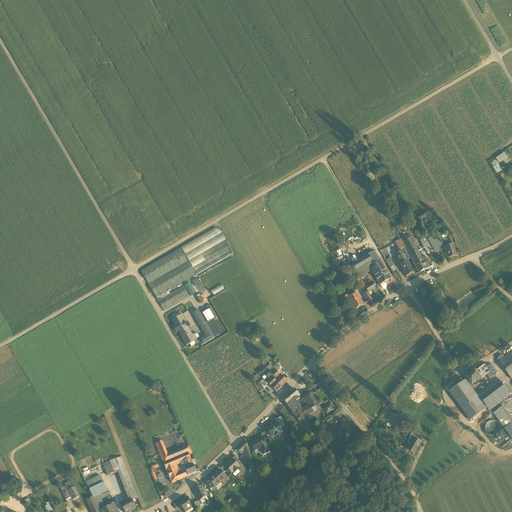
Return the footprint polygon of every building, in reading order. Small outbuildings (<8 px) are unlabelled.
[(504,153),(495,159),(499,164),(508,158),(504,153)] [(498,165),(493,168),(496,174),(502,171),(498,165)] [(403,215),(412,231),(417,228),(408,212),(403,215)] [(215,228),(181,248),(197,275),(233,254),(221,232),(215,228)] [(434,253),(431,248),(429,244),(427,240),(422,231),(416,235),(428,256),(434,253)] [(403,242),(413,263),(421,259),(411,238),(403,242)] [(438,238),(434,241),(437,245),(438,248),(442,245),(438,238)] [(399,253),(401,252),(400,250),(403,249),(405,248),(402,242),(395,246),(399,253)] [(457,257),(454,245),(450,246),(444,248),(443,248),(447,259),(457,257)] [(141,271),(156,298),(195,275),(180,249),(141,271)] [(409,259),(403,249),(400,250),(401,252),(403,254),(406,261),(409,259)] [(359,256),(361,259),(371,253),(369,250),(359,256)] [(373,252),(371,253),(361,259),(351,265),(359,278),(361,282),(368,278),(366,274),(372,271),(376,278),(385,272),(381,265),(373,252)] [(400,266),(406,277),(413,273),(406,261),(403,254),(397,258),(401,265),(400,266)] [(386,261),(390,269),(394,266),(390,259),(386,261)] [(413,263),(418,273),(427,269),(424,264),(421,259),(413,263)] [(376,278),(380,284),(389,278),(385,272),(376,278)] [(391,282),(389,278),(380,284),(382,288),(391,282)] [(197,279),(192,282),(195,288),(201,285),(197,279)] [(190,283),(185,286),(191,296),(196,294),(190,283)] [(365,289),(367,293),(376,287),(373,283),(365,289)] [(223,286),(212,290),(213,295),(224,290),(223,286)] [(158,301),(164,311),(189,297),(183,287),(158,301)] [(341,303),(346,300),(351,297),(348,292),(338,299),(341,303)] [(363,296),(367,303),(371,300),(367,293),(363,296)] [(356,294),(351,297),(346,300),(353,311),(364,305),(356,294)] [(209,310),(214,318),(215,319),(217,318),(211,307),(209,309),(209,310)] [(192,314),(201,329),(207,325),(206,324),(198,310),(192,314)] [(214,318),(209,310),(202,314),(208,322),(213,319),(214,318)] [(172,321),(175,326),(183,321),(184,322),(185,321),(182,315),(172,321)] [(213,319),(208,322),(206,324),(207,325),(211,333),(218,328),(213,319)] [(173,327),(176,333),(178,331),(186,326),(184,322),(183,321),(175,326),(173,327)] [(211,333),(207,325),(201,329),(205,336),(209,342),(214,338),(211,333)] [(178,331),(179,331),(181,334),(184,341),(183,341),(186,346),(190,344),(194,342),(197,340),(196,339),(194,336),(193,334),(192,336),(186,326),(178,331)] [(211,333),(214,338),(221,334),(218,328),(211,333)] [(200,340),(203,345),(209,342),(205,336),(200,340)] [(511,380),(511,351),(508,355),(503,358),(499,362),(498,362),(511,380)] [(491,368),(496,374),(498,373),(491,364),(489,366),(491,368)] [(479,369),(484,377),(486,375),(490,372),(488,370),(486,367),(484,365),(479,369)] [(269,371),(276,378),(280,375),(275,370),(274,370),(273,368),(269,371)] [(479,369),(475,371),(481,379),(484,377),(479,369)] [(477,382),(481,379),(475,371),(474,370),(465,377),(467,379),(471,385),(472,385),(477,381),(477,382)] [(264,381),(268,384),(273,378),(271,374),(264,381)] [(287,382),(281,376),(278,380),(276,382),(282,387),(287,382)] [(276,382),(273,378),(268,384),(271,387),(276,382)] [(258,384),(263,389),(268,384),(264,381),(263,379),(258,384)] [(449,393),(470,421),(486,409),(469,387),(465,381),(449,393)] [(282,387),(276,382),(271,387),(271,388),(276,393),(282,387)] [(319,392),(325,388),(321,382),(314,387),(316,391),(318,390),(319,392)] [(506,398),(510,396),(509,395),(503,387),(500,383),(479,398),(489,411),(502,401),(506,398)] [(271,387),(268,384),(263,389),(267,392),(271,388),(271,387)] [(505,385),(503,387),(509,395),(511,393),(505,385)] [(283,400),(289,408),(296,402),(299,399),(298,398),(300,396),(295,390),(286,397),(287,397),(283,400)] [(304,398),(309,406),(316,420),(324,415),(312,394),(304,398)] [(303,427),(316,420),(309,406),(306,408),(302,411),(296,402),(289,408),(303,427)] [(427,414),(423,421),(431,426),(434,419),(433,419),(437,412),(424,405),(421,410),(427,414)] [(324,409),(327,414),(332,410),(330,406),(324,409)] [(493,414),(504,429),(511,423),(511,419),(502,407),(493,414)] [(278,425),(279,428),(284,425),(280,418),(275,420),(277,424),(278,425)] [(325,423),(329,428),(336,422),(333,418),(325,423)] [(418,419),(416,423),(424,427),(426,423),(418,419)] [(341,430),(346,437),(352,432),(343,421),(337,426),(333,430),(336,434),(341,430)] [(496,422),(492,421),(489,422),(486,424),(485,427),(485,431),(486,434),(489,436),(492,436),(495,436),(498,434),(500,431),(500,427),(498,424),(496,422)] [(268,431),(271,437),(274,436),(275,437),(278,436),(279,435),(278,434),(281,432),(279,428),(278,425),(275,427),(274,426),(270,428),(271,429),(268,431)] [(250,444),(254,452),(260,449),(263,447),(264,450),(268,448),(267,446),(264,441),(263,438),(250,444)] [(407,450),(414,454),(421,443),(414,438),(407,450)] [(161,460),(171,483),(187,477),(186,473),(180,475),(177,469),(177,468),(175,469),(174,467),(171,460),(168,456),(162,442),(155,444),(162,460),(161,460)] [(245,455),(248,461),(253,459),(248,448),(245,442),(236,450),(241,455),(242,454),(243,456),(242,456),(241,457),(241,458),(243,456),(245,455)] [(263,447),(260,449),(263,456),(271,453),(267,446),(268,448),(264,450),(263,447)] [(173,454),(178,466),(180,465),(183,463),(190,460),(188,455),(192,454),(189,447),(173,454)] [(171,460),(174,467),(178,466),(173,454),(168,456),(171,460)] [(121,457),(109,462),(114,473),(114,474),(118,473),(129,502),(131,501),(132,501),(137,499),(121,457)] [(247,466),(253,478),(260,475),(258,470),(253,459),(248,461),(244,463),(246,462),(247,466)] [(183,463),(185,469),(193,466),(191,461),(190,460),(183,463)] [(235,478),(240,473),(237,470),(239,468),(236,465),(233,461),(225,468),(228,470),(235,478)] [(107,476),(114,473),(109,462),(103,464),(107,476)] [(194,468),(193,466),(185,469),(184,469),(185,470),(186,473),(187,477),(196,473),(194,468)] [(181,467),(177,469),(180,475),(186,473),(185,470),(183,471),(181,467)] [(208,481),(214,487),(219,483),(220,484),(226,478),(223,474),(219,471),(219,470),(216,474),(208,481)] [(85,481),(89,490),(103,484),(99,474),(85,481)] [(206,483),(211,492),(215,488),(214,487),(208,481),(206,483)] [(71,499),(73,502),(80,498),(75,487),(73,483),(65,487),(67,489),(62,492),(63,494),(67,491),(71,498),(66,501),(67,502),(71,499)] [(107,492),(103,484),(89,490),(92,497),(93,499),(99,496),(107,492)] [(194,490),(200,501),(205,499),(203,495),(204,494),(200,487),(194,490)] [(63,494),(66,501),(71,498),(67,491),(63,494)] [(96,505),(101,503),(102,502),(99,496),(93,499),(96,505)] [(99,511),(96,505),(93,499),(92,497),(86,500),(91,511),(99,511)] [(34,511),(29,499),(23,501),(24,504),(26,503),(30,511),(34,511)] [(179,504),(184,511),(186,511),(191,509),(192,508),(185,500),(182,503),(182,502),(179,504)] [(129,502),(121,506),(124,511),(131,511),(136,510),(132,501),(131,501),(129,502)] [(99,511),(116,511),(115,510),(117,509),(114,504),(108,506),(109,507),(104,510),(101,503),(96,505),(99,511)]
